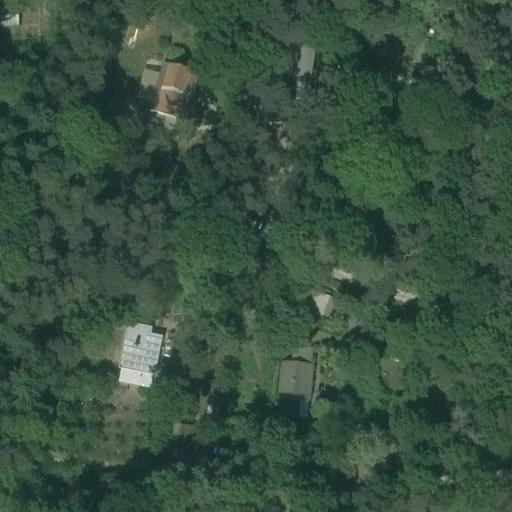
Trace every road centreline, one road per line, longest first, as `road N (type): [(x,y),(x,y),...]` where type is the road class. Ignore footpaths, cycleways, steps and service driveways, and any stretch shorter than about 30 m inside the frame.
road 1 (track): [(0,216),(47,193),(140,192),(511,338)]
road 2 (track): [(204,511),(511,475)]
